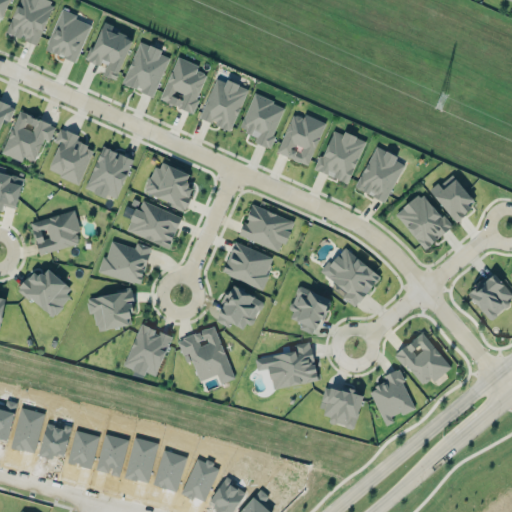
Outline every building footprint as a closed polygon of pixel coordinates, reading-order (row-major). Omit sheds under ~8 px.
[(0,0),(0,16),(3,18),(9,0),(0,0)] [(18,0),(6,32),(37,44),(54,1),(50,0),(18,0)] [(75,62),(92,23),(61,10),(45,48),(75,62)] [(115,80),(133,39),(112,29),(114,25),(104,21),(86,59),(100,65),(102,59),(108,61),(102,74),(115,80)] [(154,95),(169,56),(160,53),(162,49),(139,41),(122,83),(154,95)] [(199,65),(177,56),(160,99),(192,112),(207,74),(197,70),(199,65)] [(231,130),(248,88),(226,79),(225,82),(216,78),(199,117),(231,130)] [(285,106),(253,93),(239,129),(256,135),(254,142),(269,147),(285,106)] [(0,125),(3,118),(9,121),(14,108),(0,102),(0,125)] [(2,154),(22,161),(23,157),(35,161),(43,138),(49,140),(55,125),(18,111),(2,154)] [(308,165),(325,122),(304,113),(303,118),(292,113),(277,152),(308,165)] [(59,144),(48,170),(79,183),(93,148),(76,141),(78,135),(60,127),(54,142),(59,144)] [(348,183),(365,140),(344,131),(343,134),(332,130),(316,170),(348,183)] [(355,187),(385,201),(403,164),(395,160),(397,156),(375,145),(355,187)] [(84,188),(106,197),(107,194),(116,198),(133,158),(102,146),(84,188)] [(189,173),(157,160),(144,193),(185,209),(194,186),(185,183),(189,173)] [(0,210),(2,211),(3,205),(17,207),(23,177),(4,173),(6,166),(0,165),(0,210)] [(476,201),(450,173),(429,192),(455,220),(476,201)] [(422,248),(451,229),(424,191),(396,211),(422,248)] [(182,216),(142,200),(139,208),(135,207),(126,230),(169,248),(182,216)] [(294,221),(252,204),(245,222),(243,221),(238,234),(278,251),(281,242),(285,244),(294,221)] [(79,243),(76,232),(80,231),(75,210),(30,221),(39,254),(79,243)] [(100,272),(140,284),(151,246),(136,242),(135,247),(109,239),(100,272)] [(222,274),(263,288),(268,274),(266,273),(272,256),(233,242),(222,274)] [(317,275),(359,303),(380,273),(342,248),(334,260),(329,257),(317,275)] [(74,290),(48,268),(41,276),(34,270),(18,288),(51,316),(74,290)] [(511,294),(511,292),(492,271),(467,294),(491,319),(510,303),(507,299),(511,294)] [(215,321),(229,326),(231,323),(248,330),(261,298),(230,285),(215,321)] [(290,318),(302,322),(300,329),(317,334),(329,297),(297,286),(290,309),(293,310),(290,318)] [(86,297),(89,313),(94,312),(97,330),(136,323),(130,289),(86,297)] [(171,336),(159,331),(140,323),(124,365),(155,378),(171,336)] [(220,383),(233,379),(216,326),(178,338),(185,362),(192,360),(199,380),(217,374),(220,383)] [(451,367),(422,331),(395,353),(421,386),(431,378),(433,381),(451,367)] [(317,381),(311,341),(296,344),(297,350),(255,357),(257,369),(269,368),(272,388),(317,381)] [(414,408),(399,369),(383,375),(386,382),(370,389),(385,425),(393,421),(392,417),(414,408)] [(362,395),(354,393),(355,391),(325,385),(319,414),(330,416),(329,422),(355,427),(362,395)]
